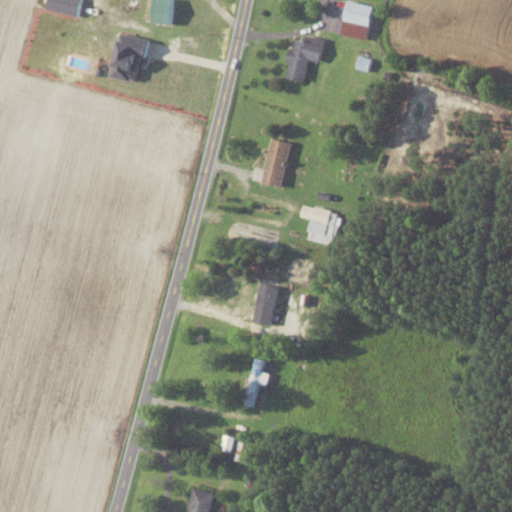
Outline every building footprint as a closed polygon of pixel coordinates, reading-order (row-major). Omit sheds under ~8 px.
[(82,0),(48,0),(47,7),(79,15),(82,0)] [(173,22),(173,0),(154,0),(154,21),(173,22)] [(348,0),(341,33),(367,39),(375,5),(353,0),(348,0)] [(149,38),(119,33),(112,75),(137,79),(140,56),(146,57),(149,38)] [(286,76),(305,80),(310,58),(321,61),(326,38),(309,34),(308,39),(295,36),(286,76)] [(283,185),(293,141),(273,137),(266,168),(255,166),(252,178),(283,185)] [(334,210),(304,203),(301,215),(313,218),(309,238),(333,244),(338,222),(331,220),(334,210)] [(265,281),(255,320),(271,324),(281,285),(265,281)] [(221,449),(232,451),(236,436),(224,433),(221,449)]
